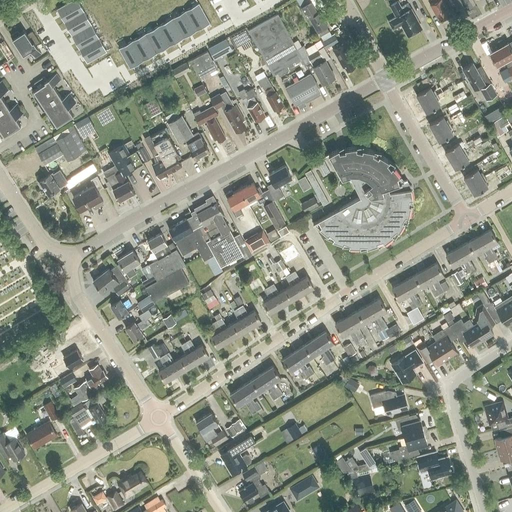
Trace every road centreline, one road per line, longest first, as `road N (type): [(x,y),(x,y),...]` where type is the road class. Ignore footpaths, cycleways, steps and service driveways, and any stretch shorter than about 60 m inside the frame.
road 1 (unclassified): [(158,417),(464,220)]
road 2 (tertiary): [(70,257),(384,81)]
road 3 (residential): [(481,511),(452,383),(511,342)]
road 4 (tertiary): [(158,417),(75,292),(70,257)]
road 5 (tertiary): [(1,511),(158,417)]
road 6 (unclassified): [(464,220),(384,81)]
road 7 (tertiary): [(384,81),(511,10)]
road 8 (unknown): [(0,154),(31,121),(0,33)]
